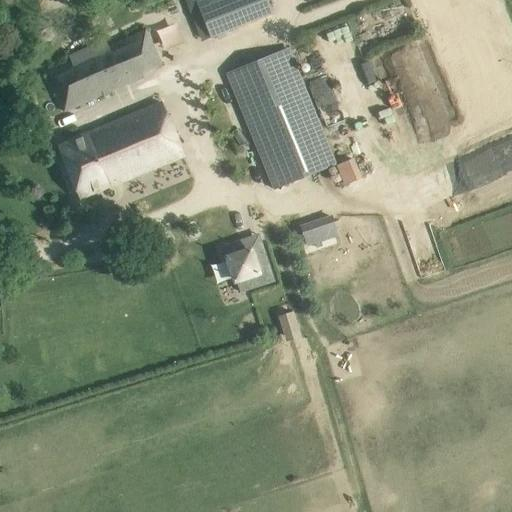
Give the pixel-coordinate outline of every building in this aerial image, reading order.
[(186,0),(198,38),(266,17),(261,0),(186,0)] [(357,53),(345,23),(316,35),(327,65),(357,53)] [(64,112),(82,103),(144,73),(161,66),(146,31),(92,53),(88,59),(76,64),(74,61),(65,66),(47,74),(64,112)] [(364,65),(373,85),(390,77),(412,127),(444,113),(412,38),(380,51),(383,57),(364,65)] [(274,189),(334,164),(292,62),(232,86),(274,189)] [(31,94),(14,102),(20,115),(37,107),(31,94)] [(80,198),(98,190),(184,155),(162,103),(58,146),(80,198)] [(334,162),(340,183),(358,178),(353,157),(334,162)] [(332,218),(302,228),(308,245),(338,235),(332,218)] [(274,284),(266,245),(255,247),(253,239),(230,244),(240,291),(274,284)] [(273,316),(282,341),(298,336),(290,310),(273,316)]
